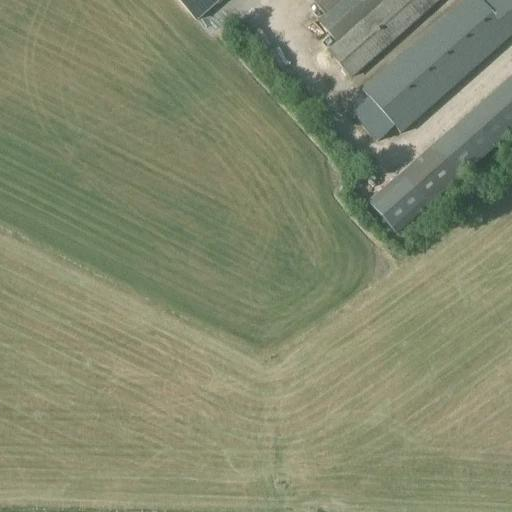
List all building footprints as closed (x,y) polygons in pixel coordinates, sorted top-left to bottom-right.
[(223,0),(172,0),(195,25),(223,0)] [(335,11),(329,4),(333,0),(309,0),(325,19),(335,11)] [(350,0),(319,26),(334,44),(328,48),(335,56),(350,44),(340,31),(376,0),(350,0)] [(401,0),(332,61),(347,78),(436,0),(401,0)] [(511,0),(464,0),(362,91),(402,135),(511,38),(511,39),(511,0)] [(511,76),(432,149),(461,181),(511,135),(511,76)] [(461,181),(432,149),(368,205),(397,238),(461,181)]
